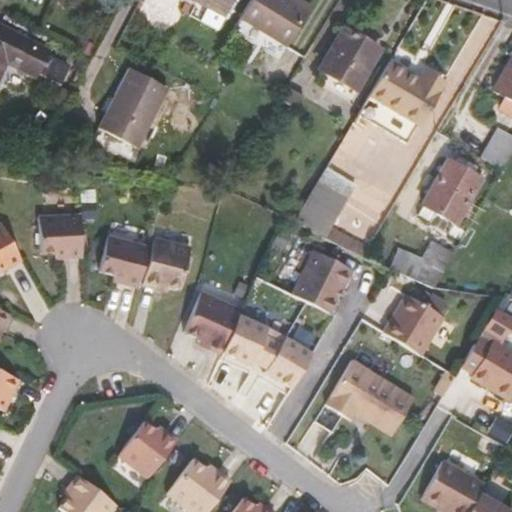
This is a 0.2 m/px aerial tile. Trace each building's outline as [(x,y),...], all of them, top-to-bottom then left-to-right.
[(190,0),(224,17),(232,0),(190,0)] [(250,0),(239,19),(286,47),(307,11),(289,0),(250,0)] [(302,0),(289,0),(307,11),(311,5),(302,0)] [(239,19),(231,31),(277,59),(286,47),(239,19)] [(0,70),(5,61),(33,75),(34,74),(59,88),(69,66),(44,53),(46,50),(0,26),(0,70)] [(343,29),(320,69),(354,89),(377,50),(343,29)] [(77,51),(70,65),(80,71),(88,57),(77,51)] [(511,56),(493,91),(511,101),(511,56)] [(417,78),(387,62),(356,114),(404,142),(438,86),(420,75),(417,78)] [(96,128),(134,148),(166,88),(128,68),(96,128)] [(312,82),(346,103),(354,89),(320,69),(312,82)] [(303,94),(291,87),(283,102),(295,109),(303,94)] [(60,108),(68,92),(61,88),(59,88),(52,103),(60,108)] [(479,158),(501,170),(511,151),(511,136),(497,128),(479,158)] [(98,129),(92,139),(131,160),(137,150),(98,129)] [(433,212),(453,224),(480,178),(448,159),(421,205),(433,212)] [(326,168),(294,219),(324,237),(355,186),(326,168)] [(421,205),(415,214),(428,221),(433,212),(421,205)] [(79,214),(38,217),(39,249),(55,248),(55,258),(82,257),(79,214)] [(0,224),(0,272),(20,261),(0,224)] [(147,247),(107,237),(98,272),(113,276),(112,282),(137,288),(139,282),(146,254),(147,247)] [(189,249),(153,240),(149,255),(146,254),(139,282),(142,283),(141,287),(156,290),(157,285),(165,287),(179,291),(189,249)] [(387,268),(431,288),(452,253),(430,240),(420,258),(397,248),(387,268)] [(313,251),(289,295),(329,315),(351,270),(313,251)] [(459,257),(449,271),(461,279),(471,264),(459,257)] [(183,332),(198,338),(208,343),(206,347),(221,354),(221,352),(238,315),(240,310),(200,292),(183,332)] [(426,295),(420,305),(445,320),(449,313),(443,309),(446,305),(432,296),(431,298),(426,295)] [(406,296),(382,334),(422,359),(446,321),(445,320),(420,305),(406,296)] [(0,308),(0,332),(9,312),(0,308)] [(511,324),(493,313),(459,370),(509,400),(511,395),(511,351),(500,344),(511,324)] [(238,315),(221,352),(250,365),(252,362),(265,369),(263,372),(290,388),(311,353),(284,337),(279,344),(263,337),(267,328),(238,315)] [(503,345),(511,349),(511,334),(508,333),(503,345)] [(196,343),(206,347),(208,343),(198,338),(196,343)] [(416,401),(356,365),(320,426),(339,437),(351,416),(358,420),(393,441),(416,401)] [(0,371),(0,410),(2,412),(17,380),(0,371)] [(432,391),(442,397),(454,378),(444,372),(432,391)] [(155,432),(143,423),(117,457),(147,480),(176,442),(164,432),(161,436),(155,432)] [(499,424),(492,435),(504,443),(511,431),(499,424)] [(164,432),(158,428),(155,432),(161,436),(164,432)] [(488,440),(482,450),(495,458),(501,448),(488,440)] [(214,477),(205,470),(192,460),(166,494),(188,511),(207,511),(230,483),(217,473),(214,477)] [(441,461),(419,499),(440,511),(466,511),(478,492),(483,485),(441,461)] [(214,477),(217,473),(208,466),(205,470),(214,477)] [(67,497),(58,509),(61,511),(109,511),(114,505),(76,476),(67,488),(71,491),(67,497)] [(67,488),(63,494),(67,497),(71,491),(67,488)] [(511,511),(478,492),(466,511),(511,511)] [(259,511),(254,508),(242,499),(232,511),(267,511),(263,509),(260,511),(259,511)]
